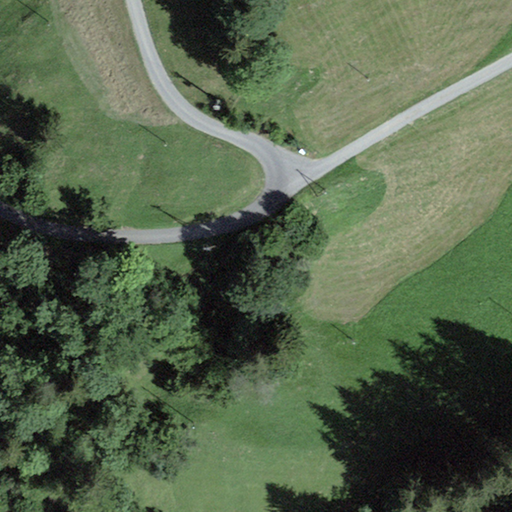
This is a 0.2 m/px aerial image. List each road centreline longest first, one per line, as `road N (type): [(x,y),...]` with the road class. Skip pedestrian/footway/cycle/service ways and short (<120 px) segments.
road 1 (track): [(134,0),(173,102),(267,159),(269,198),(247,220),(222,227),(119,237),(64,232),(0,206)]
road 2 (track): [(511,62),(305,178),(273,185)]
